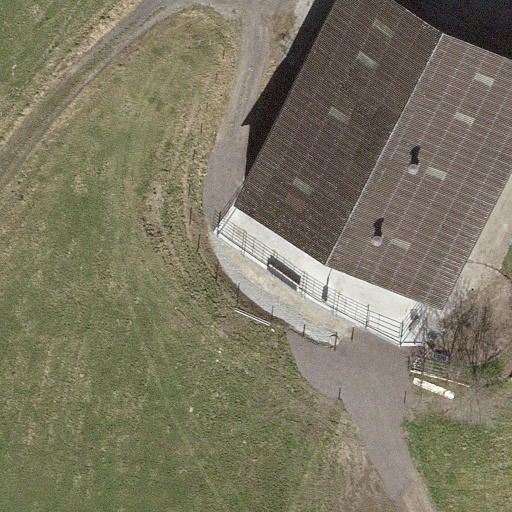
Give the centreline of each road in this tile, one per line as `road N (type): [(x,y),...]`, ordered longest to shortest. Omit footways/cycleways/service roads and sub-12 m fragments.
road 1 (track): [(286,0),(273,16),(226,198),(270,281),(428,345),(483,313),(511,258)]
road 2 (track): [(0,191),(25,152),(145,19),(172,0)]
